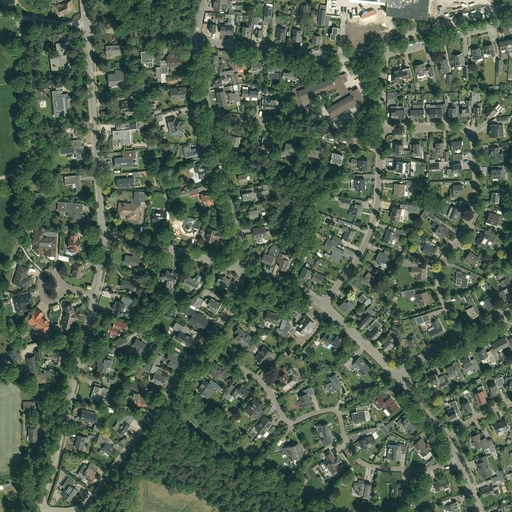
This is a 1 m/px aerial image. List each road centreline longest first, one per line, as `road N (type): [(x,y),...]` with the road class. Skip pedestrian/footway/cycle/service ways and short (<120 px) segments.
road 1 (residential): [(457,458),(424,469),(365,464),(352,455),(336,412),(286,420),(261,382),(207,341)]
road 2 (residential): [(463,336),(439,279),(475,207),(470,135),(456,127),(380,130)]
road 3 (residential): [(38,509),(94,294)]
road 4 (residential): [(68,511),(89,501),(207,341)]
road 5 (residential): [(102,231),(86,26)]
road 6 (residential): [(382,52),(293,53),(195,40)]
road 7 (residential): [(379,147),(210,113)]
road 8 (residential): [(323,305),(368,237),(379,147)]
road 9 (residential): [(243,270),(210,113)]
road 10 (residential): [(243,270),(102,231)]
road 11 (track): [(18,17),(27,157)]
road 12 (residential): [(511,19),(382,52)]
